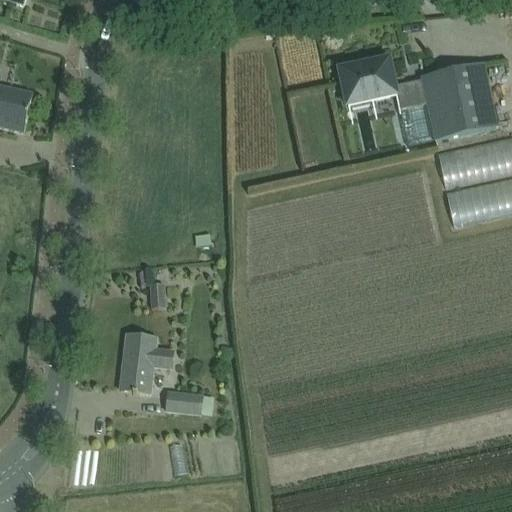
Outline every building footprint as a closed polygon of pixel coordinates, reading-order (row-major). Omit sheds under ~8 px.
[(0,0),(0,1),(23,9),(25,0),(0,0)] [(496,130),(483,67),(420,81),(421,83),(393,89),(388,63),(369,67),(369,66),(368,66),(368,67),(359,69),(358,68),(357,69),(339,74),(346,109),(350,108),(351,111),(368,107),(368,104),(395,98),(406,149),(496,130)] [(32,98),(0,91),(0,131),(23,136),(32,98)] [(209,242),(210,256),(227,254),(226,241),(209,242)] [(163,288),(150,288),(151,312),(164,312),(163,288)] [(181,315),(181,294),(165,294),(166,315),(181,315)] [(152,370),(170,373),(172,356),(154,353),(156,343),(126,339),(118,394),(132,396),(131,398),(135,398),(136,396),(149,398),(152,370)] [(201,401),(200,401),(168,396),(165,415),(199,420),(201,401)]
